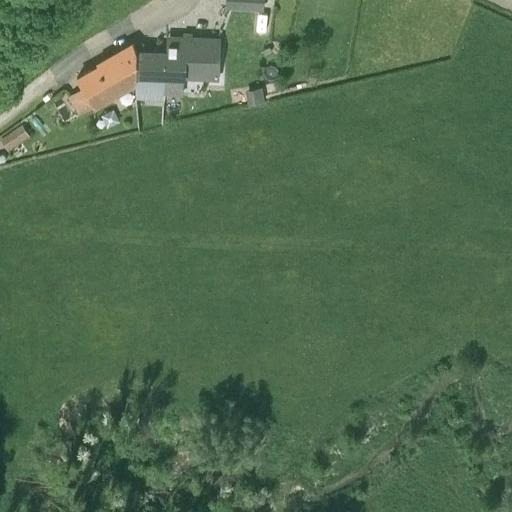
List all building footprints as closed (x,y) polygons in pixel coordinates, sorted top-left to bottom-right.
[(263,10),(263,0),(225,0),(226,8),(263,10)] [(166,52),(165,75),(218,78),(219,39),(172,37),(172,53),(166,52)] [(136,85),(137,51),(133,42),(97,62),(98,65),(77,78),(83,87),(93,105),(135,81),(135,85),(136,85)] [(165,75),(166,52),(137,51),(136,85),(157,85),(158,75),(165,75)] [(264,101),(261,86),(245,89),(248,104),(259,102),(264,101)] [(29,136),(22,123),(0,138),(0,140),(8,151),(29,136)]
